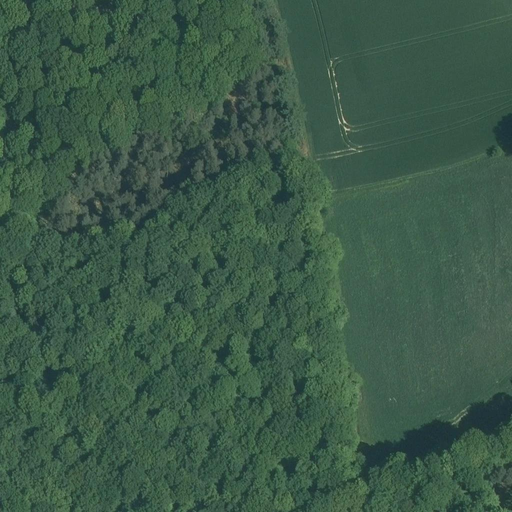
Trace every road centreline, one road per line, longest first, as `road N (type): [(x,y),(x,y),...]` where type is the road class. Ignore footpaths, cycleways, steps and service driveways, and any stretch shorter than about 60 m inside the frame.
road 1 (track): [(0,385),(35,390),(305,291)]
road 2 (track): [(305,291),(295,413),(306,511)]
